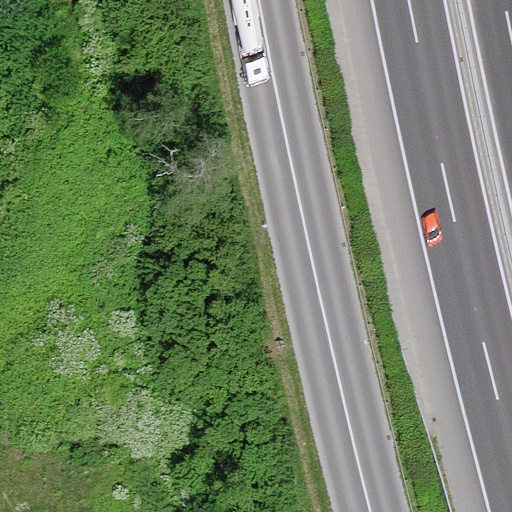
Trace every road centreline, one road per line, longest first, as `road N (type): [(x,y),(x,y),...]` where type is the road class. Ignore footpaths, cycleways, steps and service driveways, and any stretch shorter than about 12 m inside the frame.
road 1 (tertiary): [(258,0),(370,511)]
road 2 (motorway): [(408,0),(511,455)]
